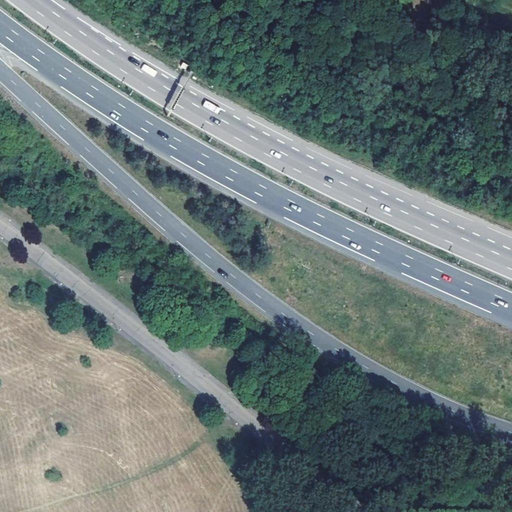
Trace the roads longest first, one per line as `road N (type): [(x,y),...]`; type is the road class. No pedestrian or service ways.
road 1 (motorway): [(0,71),(122,185),(274,309),(363,369),(511,437)]
road 2 (motorway): [(0,29),(239,181),(511,309)]
road 3 (motorway): [(511,264),(272,152),(25,0)]
road 4 (residential): [(359,511),(0,226)]
